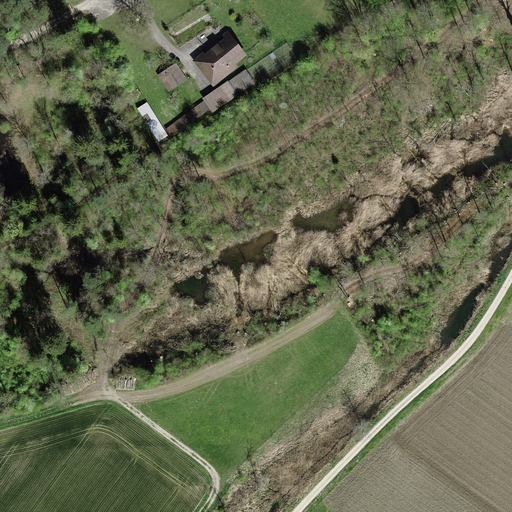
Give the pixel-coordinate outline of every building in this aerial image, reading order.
[(213,80),(242,55),(230,41),(201,66),(213,80)] [(176,63),(157,76),(169,92),(187,80),(176,63)] [(253,83),(245,71),(207,98),(215,110),(253,83)] [(208,108),(202,101),(166,129),(171,136),(208,108)] [(148,105),(139,110),(158,141),(166,136),(148,105)]
